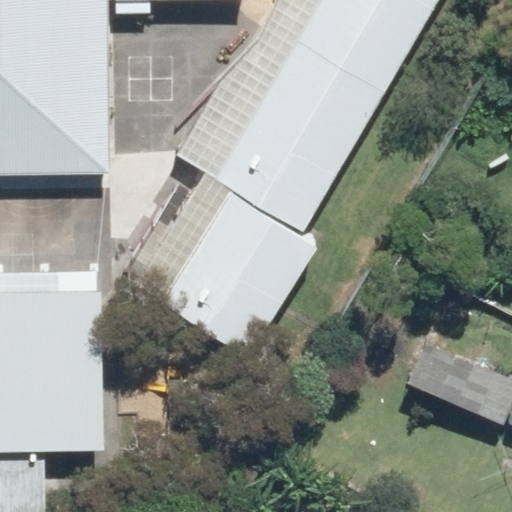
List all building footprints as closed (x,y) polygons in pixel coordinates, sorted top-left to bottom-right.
[(0,0),(0,170),(108,168),(103,0),(0,0)] [(434,0),(293,0),(136,273),(242,334),(434,0)] [(103,269),(0,271),(0,436),(106,435),(103,269)] [(511,372),(417,337),(400,384),(501,422),(504,414),(511,417),(511,372)] [(185,444),(186,369),(142,368),(139,494),(203,495),(204,445),(185,444)] [(51,511),(50,437),(0,438),(0,511),(51,511)] [(339,511),(345,502),(297,476),(277,511),(339,511)]
